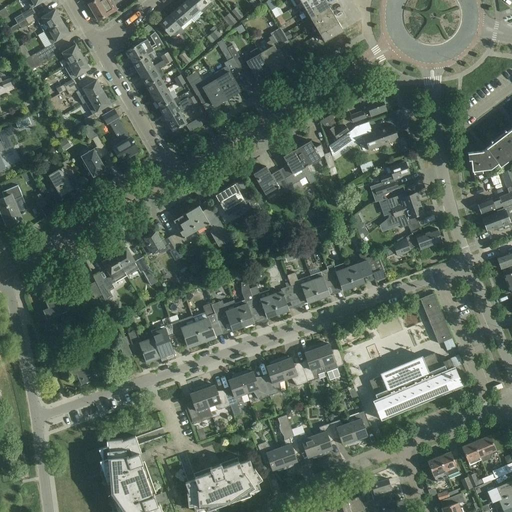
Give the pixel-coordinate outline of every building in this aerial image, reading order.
[(45,0),(25,0),(30,9),(45,0)] [(109,0),(95,0),(88,4),(98,21),(115,10),(110,2),(109,0)] [(193,21),(194,22),(200,16),(199,15),(203,12),(192,0),(186,0),(180,6),(193,21)] [(192,0),(203,12),(213,4),(211,2),(213,0),(192,0)] [(267,0),(265,3),(270,11),(279,6),(276,2),(279,1),(278,0),(267,0)] [(300,13),(322,0),(304,0),(295,5),(300,13)] [(310,18),(329,6),(325,0),(322,0),(300,13),(306,10),(310,18)] [(180,6),(170,14),(185,32),(185,31),(183,30),(193,21),(180,6)] [(315,26),(334,14),(329,6),(310,18),(315,26)] [(243,15),(237,7),(232,11),(239,19),(243,15)] [(22,14),(16,17),(19,22),(25,19),(36,13),(33,8),(22,14)] [(280,14),(276,8),(272,10),(275,17),(280,14)] [(37,20),(43,32),(62,21),(55,9),(37,20)] [(19,22),(7,29),(8,30),(10,33),(20,27),(21,29),(39,18),(36,13),(25,19),(19,22)] [(236,21),(229,13),(223,18),(230,27),(236,21)] [(185,32),(170,14),(160,23),(169,35),(173,39),(179,33),(180,35),(185,32)] [(275,17),(280,26),(285,23),(280,14),(275,17)] [(338,22),(334,14),(315,26),(319,33),(338,22)] [(69,33),(62,21),(43,32),(51,44),(69,33)] [(343,31),(338,22),(319,33),(324,42),(343,31)] [(284,34),(280,27),(271,33),(280,48),(289,42),(288,40),(284,34)] [(221,34),(217,29),(207,37),(211,42),(221,34)] [(158,36),(155,32),(150,36),(155,44),(151,46),(148,48),(144,41),(126,51),(133,62),(163,45),(158,36)] [(289,32),(284,34),(288,40),(293,38),(289,32)] [(205,48),(201,42),(197,46),(201,51),(205,48)] [(28,65),(56,48),(53,43),(30,57),(25,60),(28,65)] [(23,44),(18,47),(25,60),(30,57),(23,44)] [(62,52),(69,64),(83,56),(76,44),(62,52)] [(246,68),(232,45),(228,48),(241,70),(246,68)] [(273,46),(261,53),(272,72),(285,65),(273,46)] [(59,54),(56,48),(28,65),(31,70),(59,54)] [(272,72),(261,53),(258,48),(250,52),(253,58),(247,61),(253,72),(258,81),(272,72)] [(163,60),(170,56),(167,52),(161,55),(163,60)] [(179,56),(186,65),(191,61),(184,52),(179,56)] [(133,63),(139,74),(153,66),(146,55),(133,63)] [(69,64),(65,67),(72,79),(90,69),(83,56),(69,64)] [(146,85),(157,78),(164,74),(161,69),(166,65),(173,61),(170,56),(163,60),(164,60),(153,66),(139,74),(146,85)] [(214,74),(228,98),(241,91),(232,76),(241,71),(233,58),(227,61),(224,63),(226,67),(214,74)] [(164,74),(157,78),(146,85),(152,96),(166,88),(160,78),(164,75),(164,74)] [(214,106),(228,98),(214,74),(213,75),(216,79),(203,87),(198,78),(190,83),(197,96),(205,91),(214,106)] [(12,85),(9,78),(1,82),(4,88),(12,85)] [(59,94),(66,90),(77,84),(74,79),(56,89),(59,94)] [(90,100),(104,92),(97,79),(83,87),(90,100)] [(80,89),(77,84),(66,90),(70,95),(80,89)] [(173,100),(166,88),(152,96),(159,108),(173,100)] [(113,110),(103,115),(100,110),(111,104),(104,92),(90,100),(85,102),(92,114),(84,119),(87,125),(82,128),(91,123),(102,116),(113,110)] [(387,103),(384,94),(372,98),(373,101),(366,104),(368,109),(350,116),(351,117),(349,118),(350,122),(352,121),(353,122),(370,116),(386,110),(384,104),(387,103)] [(173,100),(159,108),(165,119),(195,101),(193,96),(188,99),(187,98),(178,103),(179,105),(177,106),(173,100)] [(55,97),(49,101),(53,106),(59,102),(55,97)] [(203,113),(196,102),(191,105),(197,116),(203,113)] [(113,110),(102,116),(107,124),(109,122),(117,137),(110,142),(113,147),(121,161),(122,160),(121,159),(130,154),(130,155),(138,151),(133,142),(134,141),(133,140),(132,141),(130,137),(129,138),(118,118),(118,117),(113,110)] [(186,123),(179,111),(166,119),(172,131),(186,123)] [(28,117),(15,122),(18,129),(31,124),(28,117)] [(198,118),(194,121),(198,127),(202,125),(198,118)] [(101,140),(91,123),(82,128),(89,141),(94,138),(96,143),(98,146),(81,156),(93,177),(106,170),(99,159),(109,153),(101,140)] [(348,130),(345,125),(335,132),(332,127),(327,130),(334,140),(340,136),(348,130)] [(393,125),(377,131),(381,145),(398,139),(393,125)] [(13,134),(10,127),(0,131),(0,134),(2,140),(0,140),(0,170),(6,168),(0,154),(0,151),(12,146),(8,136),(13,134)] [(511,128),(500,137),(511,152),(511,128)] [(381,145),(377,131),(363,135),(364,135),(350,140),(355,155),(369,150),(382,145),(381,145)] [(482,151),(467,153),(468,160),(471,160),(472,171),(473,171),(473,173),(475,173),(475,171),(485,170),(490,169),(497,164),(498,165),(511,154),(511,152),(500,137),(482,151)] [(63,141),(59,144),(64,150),(68,148),(63,141)] [(310,142),(299,149),(312,172),(315,171),(310,163),(320,157),(324,155),(321,144),(314,148),(311,141),(310,141),(310,142)] [(288,165),(281,169),(288,181),(290,185),(292,189),(293,188),(292,185),(306,177),(310,184),(315,181),(311,173),(312,172),(299,149),(284,157),(284,156),(283,157),(288,165)] [(335,165),(331,151),(325,153),(330,167),(335,165)] [(75,173),(67,159),(63,162),(65,165),(48,175),(60,196),(73,189),(66,178),(75,173)] [(394,180),(400,178),(409,174),(405,161),(395,165),(390,167),(385,168),(387,173),(379,176),(382,184),(383,186),(374,189),(377,195),(379,194),(380,197),(398,187),(396,181),(395,182),(394,180)] [(368,162),(360,165),(363,174),(369,171),(371,169),(368,162)] [(288,181),(281,169),(274,173),(276,176),(273,178),(266,166),(253,174),(265,194),(278,186),(279,187),(280,186),(280,185),(281,185),(286,192),(292,189),(290,185),(288,181)] [(511,169),(502,173),(508,188),(511,186),(511,169)] [(4,198),(0,199),(0,208),(1,210),(3,209),(9,223),(7,224),(7,225),(17,221),(17,222),(18,221),(18,220),(21,219),(17,210),(13,200),(13,199),(17,198),(23,196),(18,185),(12,188),(2,192),(4,198)] [(235,185),(216,196),(221,204),(224,210),(228,217),(247,206),(245,203),(246,203),(260,224),(268,220),(255,199),(253,199),(251,196),(246,188),(239,192),(235,185)] [(492,198),(477,203),(481,214),(496,209),(511,202),(511,192),(510,194),(493,200),(492,198)] [(41,193),(34,197),(40,208),(47,204),(41,193)] [(408,196),(407,193),(388,200),(393,212),(410,206),(420,202),(416,193),(408,196)] [(416,216),(424,213),(420,202),(410,206),(393,212),(388,214),(388,217),(389,217),(386,220),(388,225),(396,222),(395,219),(408,214),(409,219),(416,216)] [(511,205),(496,211),(497,213),(482,219),(487,231),(493,229),(493,230),(511,224),(511,223),(511,205)] [(199,206),(187,213),(197,230),(209,223),(212,229),(215,228),(225,244),(231,241),(220,222),(211,206),(202,211),(199,206)] [(178,229),(175,231),(176,233),(171,236),(177,246),(178,246),(183,243),(181,240),(186,237),(197,230),(187,213),(177,218),(178,219),(175,221),(174,220),(173,220),(178,229)] [(410,226),(408,227),(411,232),(414,231),(420,228),(419,226),(418,222),(410,226)] [(365,228),(359,232),(362,237),(368,233),(365,228)] [(441,242),(437,228),(418,235),(418,237),(409,240),(408,237),(400,242),(385,255),(386,259),(396,255),(397,256),(411,251),(410,248),(419,244),(421,249),(441,242)] [(319,234),(323,241),(331,236),(327,229),(319,234)] [(177,246),(171,236),(166,239),(166,240),(162,242),(155,231),(144,238),(146,243),(140,247),(145,255),(151,251),(153,254),(168,245),(171,250),(170,251),(176,261),(183,256),(177,246)] [(347,267),(353,287),(364,283),(362,277),(372,273),(369,264),(368,261),(367,258),(366,257),(362,244),(357,245),(360,254),(358,254),(360,259),(356,261),(356,263),(347,267)] [(307,247),(301,249),(303,257),(309,255),(307,247)] [(143,256),(134,261),(126,248),(115,254),(128,276),(139,269),(141,272),(150,267),(143,256)] [(511,251),(496,257),(501,269),(511,264),(511,251)] [(115,254),(103,262),(107,268),(104,270),(108,277),(103,280),(104,282),(98,285),(103,294),(106,300),(112,297),(109,291),(115,288),(113,285),(128,276),(115,254)] [(374,255),(367,258),(368,261),(369,264),(376,259),(374,255)] [(327,266),(333,284),(339,282),(342,290),(353,287),(347,267),(346,267),(345,263),(334,266),(333,264),(327,266)] [(333,284),(327,266),(326,267),(328,271),(321,274),(320,271),(310,275),(319,299),(329,295),(326,286),(333,284)] [(288,275),(291,285),(295,297),(305,294),(308,303),(319,299),(310,275),(297,279),(295,273),(288,275)] [(155,276),(147,280),(151,285),(158,281),(155,276)] [(103,294),(98,285),(96,281),(88,285),(95,298),(103,294)] [(235,303),(243,326),(254,322),(251,314),(257,311),(249,289),(246,281),(241,283),(241,292),(244,300),(235,303)] [(291,285),(281,289),(281,290),(271,294),(278,314),(289,310),(285,301),(295,297),(291,285)] [(249,289),(257,311),(264,309),(267,318),(278,314),(271,294),(269,289),(259,293),(257,286),(249,289)] [(69,310),(61,290),(43,297),(43,298),(44,297),(48,308),(43,310),(47,319),(69,310)] [(452,338),(433,293),(419,299),(438,343),(443,342),(446,351),(456,347),(452,338)] [(232,330),(243,326),(235,303),(234,300),(223,304),(222,301),(212,304),(218,322),(219,325),(229,321),(232,330)] [(202,341),(215,336),(211,325),(218,322),(212,304),(211,303),(203,305),(206,312),(193,317),(202,341)] [(185,319),(184,319),(178,321),(177,315),(170,317),(172,323),(173,327),(176,334),(182,331),(188,346),(202,341),(193,317),(185,319)] [(114,322),(105,325),(107,330),(116,327),(114,322)] [(173,327),(172,323),(159,328),(162,335),(154,338),(160,356),(173,352),(168,337),(176,334),(173,327)] [(140,340),(136,330),(129,332),(132,343),(140,340)] [(132,355),(124,337),(117,340),(125,358),(132,355)] [(160,356),(154,338),(140,343),(146,361),(160,356)] [(325,372),(327,371),(329,378),(339,375),(336,367),(344,364),(343,362),(340,353),(333,355),(329,344),(324,345),(323,344),(316,346),(323,366),(325,372)] [(323,366),(316,346),(309,349),(309,351),(305,353),(309,364),(302,367),(307,382),(318,378),(317,368),(323,366)] [(440,366),(435,353),(369,380),(375,394),(372,395),(374,401),(382,420),(455,389),(456,392),(462,390),(461,386),(462,386),(450,358),(443,361),(444,365),(440,366)] [(296,386),(307,382),(302,367),(295,369),(291,358),(286,359),(285,357),(278,360),(285,379),(291,377),(296,386)] [(98,377),(90,358),(67,367),(71,376),(76,374),(80,385),(98,377)] [(285,379),(278,360),(271,362),(271,365),(266,366),(271,378),(264,380),(269,396),(280,392),(279,381),(285,379)] [(258,400),(269,396),(264,380),(257,383),(253,371),(248,373),(247,371),(240,374),(247,393),(252,391),(258,400)] [(247,393),(240,374),(233,376),(233,378),(228,380),(232,392),(226,394),(230,406),(237,403),(241,401),(241,395),(247,393)] [(202,387),(209,407),(214,405),(218,410),(230,406),(226,394),(219,397),(215,385),(210,387),(209,385),(202,387)] [(203,409),(209,407),(202,387),(194,390),(195,392),(190,394),(194,405),(188,408),(188,407),(187,408),(192,419),(203,415),(203,409)] [(237,403),(230,406),(232,413),(239,410),(237,403)] [(349,423),(352,433),(356,442),(363,440),(363,438),(367,436),(363,424),(368,423),(369,423),(368,422),(368,423),(364,411),(354,414),(354,421),(349,423)] [(298,448),(286,415),(277,418),(285,439),(284,440),(284,446),(278,448),(285,468),(293,465),(292,463),(297,461),(293,450),(298,448)] [(286,415),(298,448),(304,446),(308,457),(312,456),(313,458),(321,455),(314,435),(308,437),(304,432),(294,436),(286,415)] [(356,442),(352,433),(349,423),(343,425),(339,420),(329,423),(333,435),(339,433),(343,445),(347,443),(349,445),(356,442)] [(319,433),(314,435),(321,455),(328,452),(328,450),(332,449),(328,437),(333,435),(329,423),(319,427),(319,433)] [(474,442),(482,461),(490,458),(492,453),(491,452),(496,450),(490,435),(474,442)] [(100,460),(111,492),(150,478),(144,462),(143,462),(142,460),(146,459),(145,454),(140,455),(139,453),(141,453),(135,436),(122,440),(121,439),(122,439),(122,438),(121,439),(106,440),(106,441),(108,441),(109,445),(99,449),(102,459),(100,460)] [(285,468),(278,448),(273,450),(266,442),(257,445),(259,449),(263,461),(264,461),(263,460),(268,458),(273,470),(277,468),(278,470),(285,468)] [(482,461),(474,442),(461,447),(469,465),(481,460),(482,462),(482,461)] [(450,452),(439,456),(448,476),(459,471),(450,452)] [(447,476),(448,476),(439,456),(427,461),(436,482),(448,477),(447,476)] [(239,463),(237,457),(218,465),(216,460),(211,462),(213,466),(193,474),(195,479),(185,483),(189,493),(188,493),(187,492),(187,493),(187,494),(188,506),(189,506),(189,504),(193,504),(196,511),(206,508),(207,511),(251,495),(250,492),(260,488),(257,481),(261,478),(262,480),(262,479),(255,469),(255,468),(254,468),(254,469),(253,470),(249,459),(239,463)] [(506,474),(503,466),(492,471),(494,474),(488,476),(490,481),(506,474)] [(479,485),(474,474),(468,476),(473,487),(479,485)] [(156,494),(150,478),(111,492),(118,511),(162,511),(159,503),(158,504),(157,502),(161,500),(160,495),(155,497),(154,495),(156,494)] [(472,487),(468,478),(460,481),(465,491),(472,487)] [(359,497),(364,511),(396,502),(395,502),(393,502),(389,491),(392,490),(388,479),(371,484),(375,499),(362,503),(359,497)] [(493,486),(491,481),(475,488),(477,493),(493,486)] [(499,500),(511,494),(511,483),(511,481),(494,488),(497,496),(495,497),(496,501),(499,500)] [(439,501),(448,498),(456,495),(454,491),(449,492),(448,491),(437,494),(439,501)] [(456,495),(448,498),(449,498),(451,504),(441,507),(442,511),(460,511),(458,503),(465,501),(462,493),(462,492),(461,493),(456,495)] [(511,507),(511,494),(499,500),(502,507),(495,509),(496,511),(500,511),(503,511),(511,507)] [(364,511),(359,497),(347,500),(346,498),(336,501),(338,508),(339,511),(364,511)] [(398,511),(396,502),(364,511),(398,511)]
